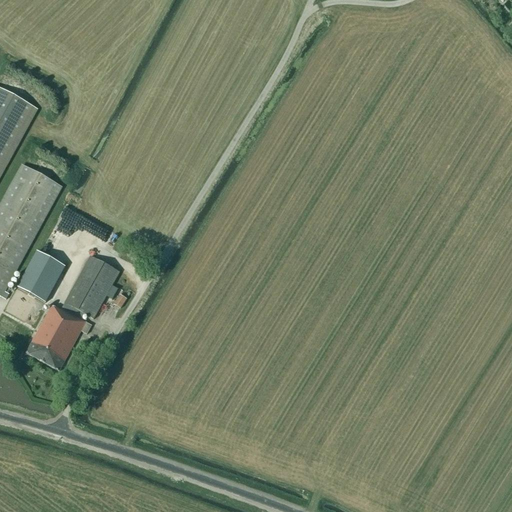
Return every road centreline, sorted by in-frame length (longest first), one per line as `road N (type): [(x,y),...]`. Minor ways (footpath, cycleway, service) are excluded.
road 1 (unclassified): [(58,436),(320,11),(422,0)]
road 2 (unclassified): [(284,511),(58,436)]
